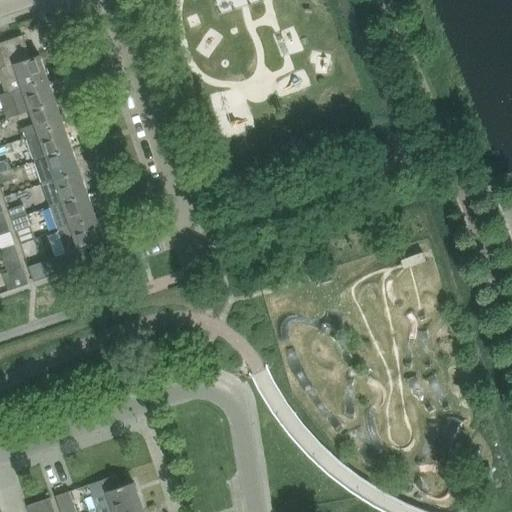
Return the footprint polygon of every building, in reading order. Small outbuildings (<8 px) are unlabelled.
[(22,35),(0,43),(0,45),(7,65),(2,67),(11,91),(48,79),(40,55),(30,58),(22,35)] [(56,102),(48,79),(11,91),(19,115),(22,114),(22,113),(56,102)] [(64,125),(56,102),(22,113),(22,114),(30,111),(34,124),(26,126),(22,128),(25,138),(64,125)] [(72,148),(64,125),(25,138),(33,161),(72,148)] [(80,170),(72,148),(33,161),(41,184),(80,170)] [(0,161),(0,172),(11,168),(8,159),(0,161)] [(15,179),(11,168),(0,172),(0,181),(0,183),(15,179)] [(87,193),(80,170),(41,184),(49,207),(50,207),(50,206),(87,193)] [(95,216),(87,193),(50,206),(50,207),(58,229),(95,216)] [(9,210),(13,219),(26,215),(23,205),(9,210)] [(29,225),(26,215),(13,219),(16,229),(29,225)] [(66,252),(28,266),(33,282),(90,262),(84,246),(104,240),(95,216),(57,229),(66,252)] [(0,235),(10,232),(7,221),(0,223),(0,235)] [(23,268),(19,259),(14,244),(1,249),(9,273),(23,268)] [(106,491),(93,496),(99,511),(130,511),(142,508),(133,482),(120,486),(116,475),(102,479),(106,491)] [(77,511),(77,509),(70,491),(56,495),(62,511),(77,511)] [(44,511),(54,509),(50,498),(28,505),(30,511),(44,511)]
